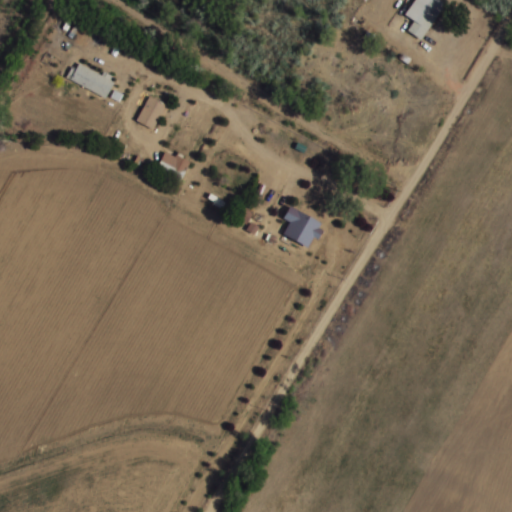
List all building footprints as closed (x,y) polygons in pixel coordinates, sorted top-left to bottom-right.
[(421,41),(446,4),(441,0),(415,0),(405,15),(413,21),(407,31),(421,41)] [(66,82),(107,96),(114,78),(73,63),(66,82)] [(152,131),(168,107),(151,95),(135,119),(152,131)] [(185,170),(162,158),(157,168),(180,180),(185,170)] [(320,222),(295,211),(285,235),(309,246),(320,222)]
